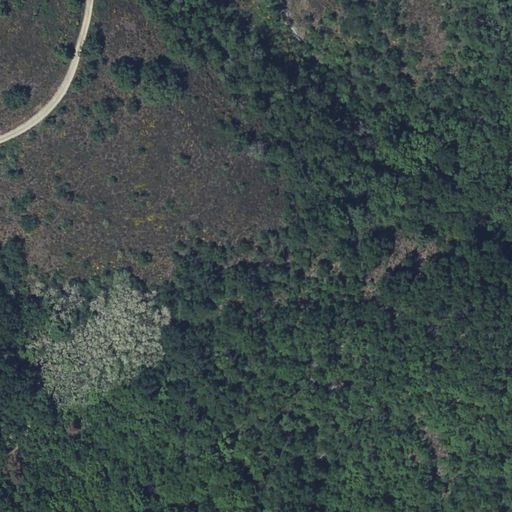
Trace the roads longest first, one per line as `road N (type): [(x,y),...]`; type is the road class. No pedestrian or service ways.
road 1 (track): [(0,138),(33,121),(67,78),(87,0)]
road 2 (track): [(310,511),(215,500),(145,511)]
